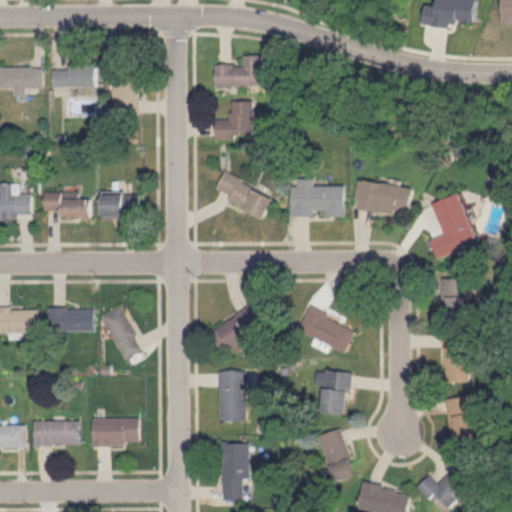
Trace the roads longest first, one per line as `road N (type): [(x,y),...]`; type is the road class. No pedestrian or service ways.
road 1 (residential): [(511,69),(405,61),(267,20),(0,15)]
road 2 (residential): [(176,15),(180,511)]
road 3 (residential): [(394,265),(0,262)]
road 4 (residential): [(180,490),(0,490)]
road 5 (residential): [(394,265),(404,275),(404,427)]
